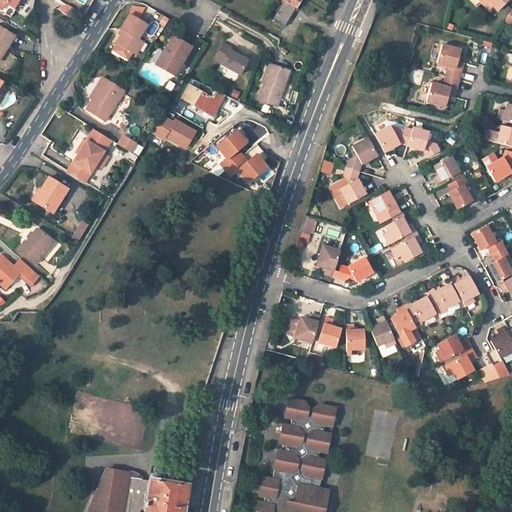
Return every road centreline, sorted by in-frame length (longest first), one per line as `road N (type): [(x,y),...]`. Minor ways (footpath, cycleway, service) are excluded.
road 1 (secondary): [(260,273),(361,0)]
road 2 (secondary): [(207,511),(260,273)]
road 3 (residential): [(462,251),(358,302),(260,273)]
road 4 (unknown): [(229,405),(170,419),(148,460),(87,463)]
road 5 (residential): [(0,173),(64,71)]
